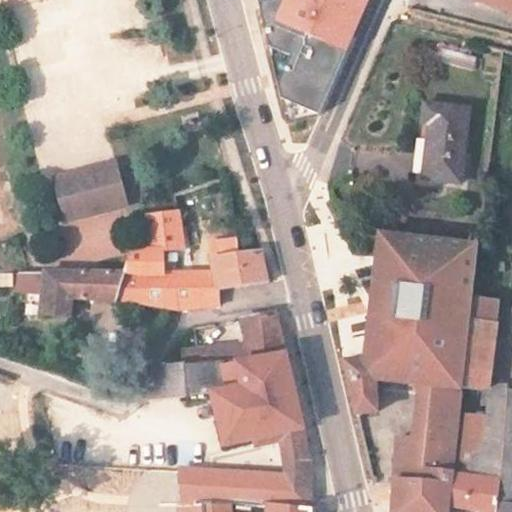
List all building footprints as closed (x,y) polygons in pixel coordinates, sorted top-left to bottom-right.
[(247,0),(254,24),(280,22),(283,22),(281,0),(247,0)] [(318,142),(345,77),(336,73),(350,41),(358,45),(376,3),(369,0),(294,0),(286,21),(283,22),(280,22),(276,60),(263,62),(266,74),(289,82),(276,110),(279,125),(318,142)] [(511,0),(485,0),(478,25),(511,33),(511,0)] [(276,60),(280,22),(254,24),(259,45),(263,62),(276,60)] [(336,73),(345,77),(350,64),(358,45),(350,41),(336,73)] [(474,69),(477,54),(440,47),(437,62),(474,69)] [(289,82),(266,74),(276,110),(289,82)] [(447,122),(401,119),(399,138),(408,139),(402,200),(437,203),(447,122)] [(318,142),(279,125),(285,149),(318,142)] [(110,212),(97,170),(36,188),(48,230),(110,212)] [(172,256),(164,214),(135,220),(132,258),(172,256)] [(204,247),(204,292),(204,293),(233,292),(257,290),(248,261),(226,262),(224,245),(204,247)] [(370,390),(415,393),(452,397),(453,387),(461,308),(466,256),(366,249),(362,331),(346,334),(330,336),(355,431),(373,426),(370,390)] [(97,312),(99,284),(59,282),(58,284),(32,284),(28,329),(59,333),(61,311),(97,312)] [(207,314),(204,293),(204,292),(110,284),(99,284),(97,312),(155,325),(162,326),(189,319),(207,314)] [(498,312),(461,308),(453,387),(487,389),(498,312)] [(235,356),(202,363),(205,382),(226,378),(279,369),(268,323),(231,329),(235,356)] [(133,369),(146,343),(132,335),(108,384),(121,391),(133,369)] [(184,366),(188,385),(205,382),(202,363),(184,366)] [(172,387),(188,385),(184,366),(169,369),(172,387)] [(229,402),(200,410),(214,467),(276,455),(298,450),(285,395),(279,369),(226,378),(229,402)] [(229,402),(226,378),(205,382),(188,385),(172,387),(147,387),(124,427),(137,423),(139,419),(174,417),(200,410),(229,402)] [(452,397),(415,393),(402,448),(386,446),(382,493),(381,511),(433,511),(443,418),(452,397)] [(484,511),(489,498),(511,499),(511,495),(511,409),(490,406),(484,422),(443,418),(433,511),(484,511)] [(301,463),(298,450),(276,455),(280,472),(301,467),(301,463)] [(222,493),(220,511),(302,511),(302,496),(264,496),(222,493)] [(511,511),(511,507),(511,508),(511,499),(489,498),(484,511),(511,511)]
